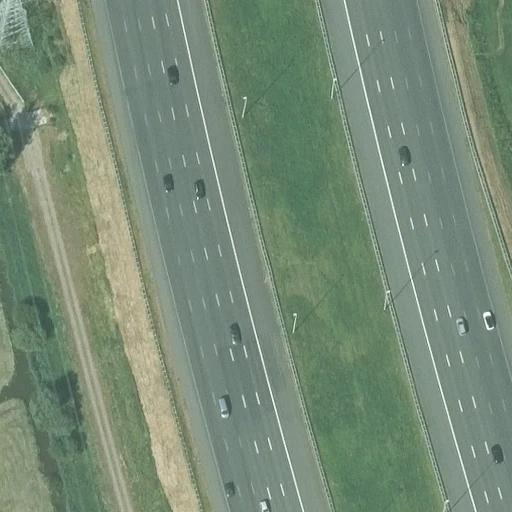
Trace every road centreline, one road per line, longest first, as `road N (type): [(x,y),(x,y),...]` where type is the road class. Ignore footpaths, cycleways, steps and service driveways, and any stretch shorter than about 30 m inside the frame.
road 1 (motorway): [(143,0),(266,511)]
road 2 (motorway): [(511,507),(380,0)]
